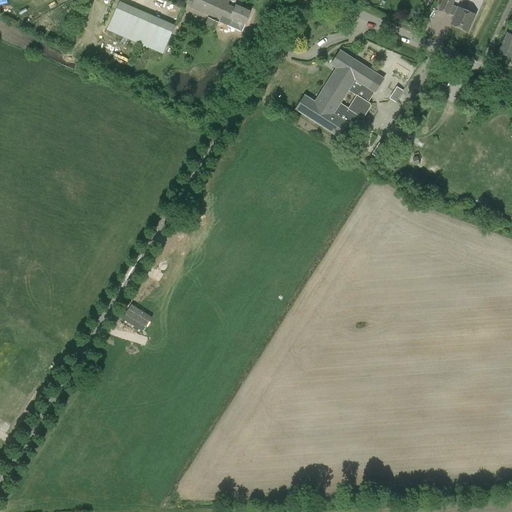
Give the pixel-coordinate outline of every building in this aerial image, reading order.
[(229,25),(232,18),(231,17),(236,5),(225,0),(194,0),(191,8),(229,25)] [(468,31),(475,15),(453,5),(455,1),(453,0),(442,0),(438,10),(449,15),(449,14),(455,17),(452,24),(468,31)] [(174,27),(119,3),(107,31),(162,55),(174,27)] [(231,17),(232,18),(245,24),(251,12),(237,5),(236,5),(231,17)] [(205,26),(216,31),(220,21),(209,17),(205,26)] [(511,56),(511,35),(508,33),(500,52),(511,56)] [(364,117),(371,106),(371,103),(368,102),(374,92),(376,93),(384,79),(341,51),(332,65),(337,68),(315,102),(305,96),(296,110),(338,136),(345,141),(354,126),(353,125),(360,115),(362,117),(364,117)] [(396,102),(403,91),(397,87),(390,98),(396,102)] [(380,142),(372,154),(379,158),(386,146),(380,142)] [(221,274),(230,260),(209,247),(200,261),(221,274)] [(211,272),(204,268),(201,273),(208,277),(211,272)] [(132,304),(122,319),(143,332),(152,317),(132,304)] [(171,353),(171,354),(161,351),(164,346),(166,347),(166,348),(173,339),(172,338),(171,338),(160,331),(159,330),(153,340),(154,341),(154,340),(156,342),(152,348),(148,347),(148,346),(147,346),(141,365),(142,365),(143,365),(165,372),(166,373),(172,353),(171,353)]
